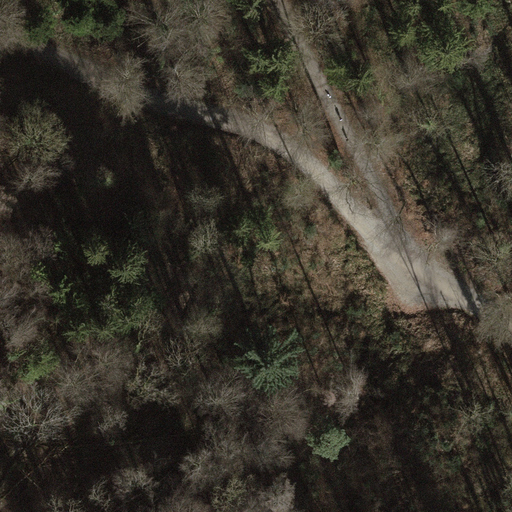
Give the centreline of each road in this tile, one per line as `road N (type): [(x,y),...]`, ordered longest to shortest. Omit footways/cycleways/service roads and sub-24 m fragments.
road 1 (track): [(404,260),(376,247),(294,147),(0,32)]
road 2 (track): [(271,0),(365,168),(404,260),(511,334)]
